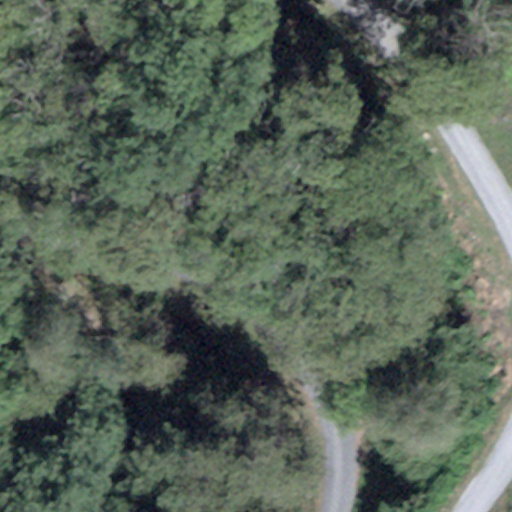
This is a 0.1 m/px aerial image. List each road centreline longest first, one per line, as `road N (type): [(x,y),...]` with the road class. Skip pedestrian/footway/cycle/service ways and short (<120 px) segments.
road 1 (unclassified): [(328,511),(337,456),(324,413),(252,327),(176,273),(0,187)]
road 2 (unclassified): [(339,0),(385,44),(511,233)]
